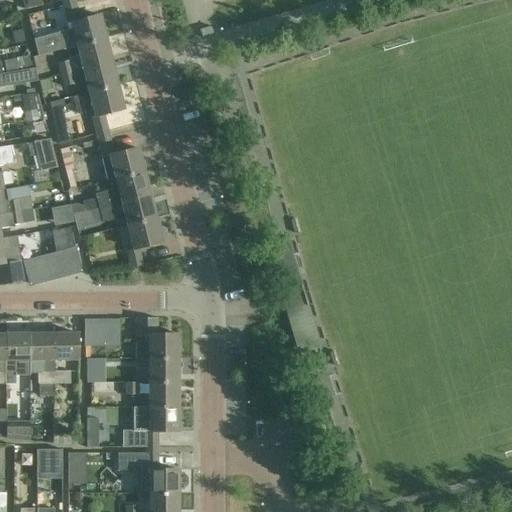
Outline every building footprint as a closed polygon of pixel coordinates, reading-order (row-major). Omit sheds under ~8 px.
[(38,56),(62,50),(77,46),(104,39),(98,15),(79,20),(75,3),(63,7),(67,23),(71,22),(73,29),(34,39),(38,56)] [(53,77),(60,75),(110,62),(104,39),(77,46),(80,56),(68,59),(69,61),(57,64),(57,67),(51,68),(53,77)] [(16,59),(4,61),(6,72),(19,70),(16,59)] [(89,93),(116,86),(110,62),(60,75),(61,82),(58,83),(60,88),(74,85),(74,86),(87,83),(89,93)] [(19,71),(21,82),(37,80),(35,68),(31,69),(19,71)] [(91,117),(96,137),(108,134),(103,114),(122,110),(116,86),(89,93),(95,116),(91,117)] [(32,94),(21,96),(23,112),(36,110),(32,94)] [(64,99),(49,102),(52,114),(68,110),(64,99)] [(70,142),(65,123),(55,126),(59,144),(70,142)] [(115,178),(142,171),(136,147),(113,153),(108,134),(96,137),(101,157),(107,180),(115,178)] [(64,161),(69,182),(98,175),(93,154),(64,161)] [(98,208),(148,195),(142,171),(115,178),(118,187),(95,193),(98,208)] [(0,215),(31,211),(29,197),(5,201),(4,190),(0,190),(0,215)] [(125,215),(128,225),(154,219),(148,195),(98,208),(102,221),(125,215)] [(70,205),(60,207),(63,224),(73,222),(70,205)] [(31,211),(0,215),(0,228),(10,227),(10,225),(33,221),(31,211)] [(83,212),(73,215),(77,229),(87,227),(83,212)] [(154,219),(128,225),(134,249),(126,251),(130,268),(142,265),(138,248),(160,242),(154,219)] [(0,284),(22,281),(20,262),(16,237),(0,239),(0,284)] [(80,271),(75,252),(74,248),(64,251),(70,274),(80,271)] [(70,274),(64,251),(54,253),(60,277),(70,274)] [(60,277),(54,253),(44,256),(50,279),(60,277)] [(50,279),(44,256),(34,259),(40,282),(50,279)] [(40,282),(34,259),(24,262),(30,285),(40,282)] [(273,291),(264,294),(263,294),(266,305),(277,302),(273,291)] [(135,359),(149,359),(176,360),(176,334),(157,334),(157,319),(135,319),(135,335),(149,335),(149,342),(135,342),(135,359)] [(98,345),(97,321),(87,321),(87,345),(98,345)] [(108,345),(107,321),(97,321),(98,345),(108,345)] [(118,344),(118,321),(107,321),(108,345),(118,344)] [(77,333),(52,334),(52,384),(70,384),(70,372),(55,372),(54,360),(78,359),(77,333)] [(28,375),(28,372),(29,334),(4,334),(4,384),(7,384),(7,374),(16,374),(16,376),(28,375)] [(52,334),(29,334),(28,372),(38,372),(38,384),(39,384),(39,395),(52,395),(52,384),(52,334)] [(149,359),(149,383),(176,383),(176,360),(149,359)] [(149,407),(176,407),(176,383),(149,383),(149,407)] [(139,384),(124,384),(124,396),(139,396),(139,384)] [(181,408),(176,408),(176,407),(149,407),(149,408),(134,408),(134,431),(128,431),(128,448),(145,448),(157,448),(157,432),(176,431),(176,421),(181,421),(181,408)] [(5,439),(29,441),(29,432),(30,422),(5,423),(5,439)] [(54,433),(53,443),(77,445),(78,435),(54,433)] [(97,448),(97,435),(86,435),(86,448),(97,448)] [(135,494),(149,494),(177,494),(176,470),(157,470),(157,448),(145,448),(145,453),(117,453),(117,470),(136,470),(135,494)] [(149,511),(176,511),(177,494),(149,494),(149,511)]
